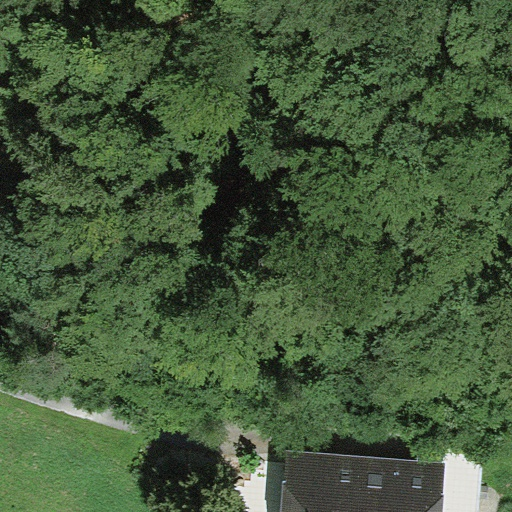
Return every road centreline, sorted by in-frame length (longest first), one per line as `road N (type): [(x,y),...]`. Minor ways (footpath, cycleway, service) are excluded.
road 1 (track): [(0,295),(163,272),(356,198),(511,88)]
road 2 (track): [(0,383),(163,435),(307,434)]
